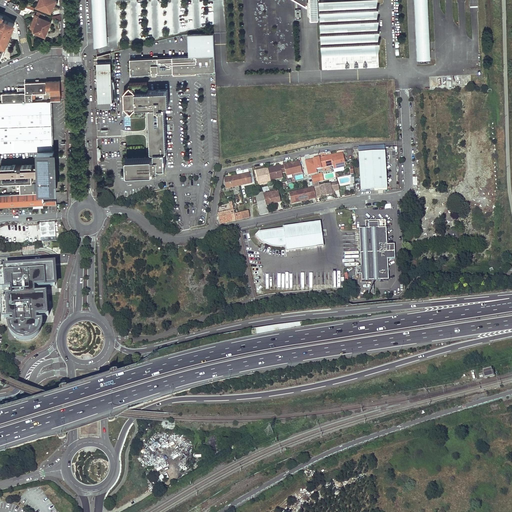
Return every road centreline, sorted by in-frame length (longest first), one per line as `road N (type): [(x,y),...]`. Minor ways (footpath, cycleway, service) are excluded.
road 1 (motorway): [(0,435),(213,369),(511,321)]
road 2 (motorway): [(511,304),(207,354),(0,417)]
road 3 (motorway): [(113,459),(129,421),(155,404),(320,384),(511,333)]
road 4 (residential): [(99,213),(124,211),(159,235),(178,237),(405,193),(404,90)]
road 5 (motorway): [(511,299),(302,316),(135,351),(109,338)]
road 6 (unclassified): [(511,392),(337,448),(220,511)]
road 7 (primary): [(69,51),(75,207)]
road 8 (primary): [(93,205),(83,167),(77,51)]
road 9 (unknown): [(394,196),(399,277),(388,287),(358,288)]
